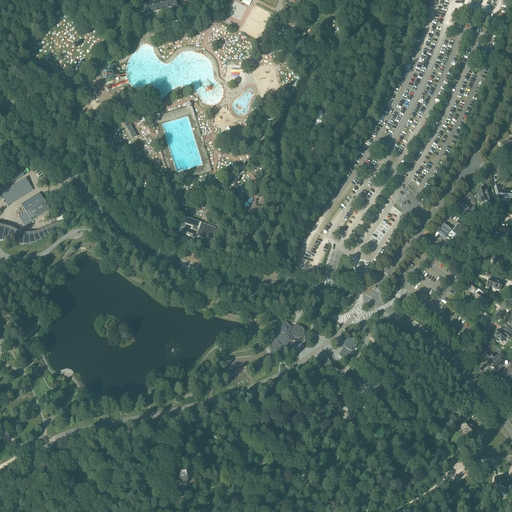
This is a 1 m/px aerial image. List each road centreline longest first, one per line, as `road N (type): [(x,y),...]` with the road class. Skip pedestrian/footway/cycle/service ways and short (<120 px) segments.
road 1 (secondary): [(369,300),(220,275),(153,251),(109,220),(0,96)]
road 2 (residential): [(369,300),(471,161)]
